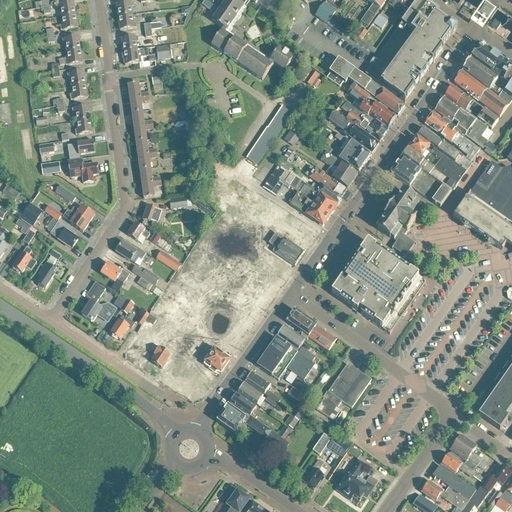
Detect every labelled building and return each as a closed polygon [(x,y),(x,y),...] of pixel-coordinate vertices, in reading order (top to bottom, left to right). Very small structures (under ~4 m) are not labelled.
[(162,0),(159,4),(167,11),(176,0),(162,0)] [(181,0),(176,0),(167,11),(176,18),(187,4),(181,0)] [(239,41),(229,33),(246,9),(232,0),(226,0),(211,23),(223,31),(211,47),(227,59),(261,83),(273,66),(284,73),(293,60),(276,48),(267,60),(239,41)] [(368,29),(387,0),(368,0),(367,2),(373,7),(361,24),(368,29)] [(408,15),(417,0),(391,0),(390,2),(390,3),(387,7),(397,13),(400,9),(404,11),(403,12),(408,15)] [(404,105),(428,72),(443,52),(442,51),(456,31),(436,17),(438,16),(418,2),(365,76),(403,103),(402,103),(403,104),(404,105)] [(73,4),(56,7),(57,17),(75,15),(73,4)] [(210,5),(207,10),(212,13),(215,8),(210,5)] [(326,26),(327,26),(330,20),(335,13),(323,5),(314,18),(326,26)] [(75,15),(57,17),(59,28),(77,25),(75,15)] [(379,17),(376,21),(384,27),(388,22),(379,17)] [(333,30),(335,27),(337,25),(330,20),(327,26),(326,26),(333,30)] [(496,32),(500,27),(498,25),(494,23),(490,28),(496,32)] [(77,25),(59,28),(60,39),(78,36),(77,25)] [(340,30),(335,27),(333,30),(349,40),(351,37),(340,30)] [(367,34),(361,30),(355,39),(361,42),(367,34)] [(78,36),(60,39),(62,50),(80,47),(78,36)] [(173,60),(171,46),(139,50),(137,36),(121,38),(125,66),(173,60)] [(355,39),(353,43),(360,47),(374,55),(376,51),(359,42),(355,39)] [(511,69),(481,47),(472,60),(498,79),(503,83),(503,84),(509,88),(505,95),(511,99),(511,69)] [(323,65),(321,69),(329,74),(331,72),(332,73),(327,81),(339,89),(344,81),(352,87),(353,86),(369,98),(397,119),(404,110),(391,100),(382,93),(379,91),(330,56),(328,58),(323,65)] [(511,101),(511,99),(505,95),(509,88),(503,84),(503,83),(498,79),(497,81),(470,62),(463,72),(462,73),(498,101),(507,108),(511,101)] [(82,64),(64,66),(66,78),(84,75),(82,64)] [(309,67),(300,81),(304,83),(311,72),(313,70),(309,67)] [(311,88),(319,77),(311,72),(304,83),(311,88)] [(507,108),(498,101),(462,73),(454,85),(478,104),(492,115),(499,119),(507,108)] [(84,75),(66,78),(67,88),(85,86),(84,75)] [(85,86),(67,88),(69,99),(87,96),(85,86)] [(360,114),(367,119),(368,117),(373,121),(388,132),(396,121),(369,102),(366,102),(369,99),(352,87),(346,96),(362,108),(359,113),(360,114)] [(466,114),(473,103),(452,88),(444,99),(466,114)] [(87,96),(69,99),(70,110),(88,107),(87,96)] [(218,96),(212,105),(227,115),(233,106),(218,96)] [(458,127),(455,131),(464,138),(482,151),(493,135),(476,122),(444,99),(434,113),(452,126),(453,123),(458,127)] [(57,114),(65,113),(64,100),(56,101),(57,114)] [(212,105),(206,114),(221,124),(227,115),(212,105)] [(88,107),(70,110),(72,120),(90,118),(88,107)] [(279,114),(289,121),(292,115),(282,109),(279,114)] [(492,131),(498,122),(484,111),(477,120),(492,131)] [(371,157),(379,146),(329,112),(323,120),(328,123),(349,138),(348,140),(371,157)] [(206,114),(200,123),(215,133),(221,124),(206,114)] [(285,126),(289,121),(279,114),(275,119),(285,126)] [(380,145),(388,132),(373,121),(368,117),(367,119),(360,114),(356,119),(351,115),(346,122),(363,135),(365,133),(366,134),(366,135),(380,145)] [(453,133),(455,131),(449,127),(449,126),(433,115),(425,126),(428,128),(428,129),(469,157),(466,160),(471,164),(480,151),(453,133)] [(90,118),(72,120),(74,132),(91,129),(90,118)] [(282,131),(285,126),(275,119),(272,124),(282,131)] [(146,131),(153,131),(154,122),(146,122),(146,131)] [(200,123),(193,132),(208,143),(215,133),(200,123)] [(278,136),(282,131),(272,124),(268,129),(278,136)] [(278,136),(268,129),(267,130),(265,134),(275,140),(278,136)] [(294,149),(302,137),(291,130),(283,142),(294,149)] [(466,173),(469,170),(460,163),(462,160),(423,130),(417,138),(457,167),(466,173)] [(271,145),(275,140),(265,134),(261,139),(271,145)] [(358,175),(370,159),(337,136),(334,140),(344,146),(336,158),(340,161),(339,162),(358,175)] [(268,151),(271,145),(261,139),(258,144),(268,151)] [(456,187),(457,187),(466,174),(434,151),(433,151),(416,139),(407,152),(456,187)] [(188,141),(181,150),(196,160),(203,151),(188,141)] [(496,150),(488,143),(484,149),(492,155),(496,150)] [(71,147),(67,147),(69,161),(79,160),(79,157),(95,155),(93,144),(71,147)] [(264,156),(268,151),(258,144),(254,149),(264,156)] [(53,146),(39,148),(40,156),(54,154),(53,146)] [(331,156),(333,152),(324,146),(322,150),(331,156)] [(261,161),(264,156),(254,149),(251,154),(261,161)] [(181,150),(175,159),(190,169),(196,160),(181,150)] [(297,162),(299,159),(296,157),(289,151),(282,161),(290,166),(294,160),(297,162)] [(451,195),(457,187),(456,187),(407,152),(402,159),(422,173),(421,173),(431,180),(451,195)] [(348,191),(357,177),(335,162),(336,160),(326,153),(320,162),(330,169),(326,175),(332,179),(332,181),(348,191)] [(257,166),(261,161),(251,154),(247,159),(257,166)] [(511,154),(507,161),(511,164),(511,171),(508,169),(501,171),(491,164),(466,201),(463,200),(452,216),(455,217),(453,219),(501,253),(506,246),(508,248),(511,250),(511,154)] [(175,159),(169,168),(184,178),(190,169),(175,159)] [(440,210),(451,195),(431,180),(421,173),(422,173),(402,159),(390,176),(425,200),(426,199),(432,203),(432,204),(440,210)] [(82,167),(81,161),(67,163),(69,181),(82,179),(83,187),(94,185),(93,178),(99,178),(97,165),(82,167)] [(278,168),(288,174),(292,168),(283,162),(278,168)] [(46,177),(60,175),(59,165),(41,168),(42,177),(46,177)] [(169,168),(163,177),(178,188),(184,178),(169,168)] [(300,183),(288,174),(278,168),(263,189),(271,194),(278,183),(288,190),(290,188),(294,191),(300,183)] [(322,189),(341,201),(347,193),(314,171),(315,171),(311,168),(305,176),(309,179),(309,180),(322,189)] [(330,218),(337,208),(310,190),(300,183),(294,191),(299,194),(298,196),(298,197),(330,218)] [(341,201),(322,189),(321,190),(314,185),(310,190),(337,208),(341,201)] [(15,202),(19,195),(7,187),(3,194),(15,202)] [(72,207),(77,200),(59,188),(55,195),(72,207)] [(389,240),(390,240),(396,244),(393,249),(405,257),(414,245),(404,238),(407,234),(407,235),(408,234),(407,233),(415,221),(412,219),(415,215),(413,214),(419,206),(415,203),(402,194),(394,206),(393,205),(384,218),(385,219),(377,231),(389,240)] [(322,229),(330,218),(298,197),(290,207),(300,214),(322,229)] [(171,211),(188,209),(187,200),(170,202),(171,211)] [(212,219),(216,215),(195,201),(192,205),(212,219)] [(33,229),(43,214),(30,205),(20,221),(33,229)] [(58,223),(62,217),(49,207),(44,214),(58,223)] [(75,217),(89,226),(95,217),(81,208),(79,212),(74,209),(70,213),(76,216),(75,217)] [(158,212),(147,208),(142,222),(152,225),(151,229),(160,232),(166,215),(158,212)] [(76,216),(70,213),(68,211),(63,219),(70,224),(69,226),(83,235),(89,226),(75,217),(76,216)] [(28,233),(31,229),(19,221),(16,226),(28,233)] [(72,251),(78,242),(73,239),(76,235),(58,224),(50,236),(72,251)] [(146,241),(149,236),(135,226),(127,237),(137,243),(141,237),(146,241)] [(0,260),(7,250),(1,246),(8,234),(2,230),(0,232),(0,260)] [(29,246),(36,236),(30,232),(23,243),(29,246)] [(179,239),(171,234),(167,239),(176,244),(179,239)] [(156,246),(161,239),(155,235),(150,242),(156,246)] [(285,241),(275,255),(295,269),(304,255),(285,241)] [(129,249),(122,244),(116,254),(130,263),(135,266),(135,265),(139,268),(143,262),(142,261),(146,256),(131,247),(129,249)] [(389,336),(425,285),(367,244),(332,296),(389,336)] [(27,258),(31,253),(26,250),(23,256),(21,255),(12,267),(14,269),(13,270),(21,276),(26,269),(31,272),(36,264),(27,258)] [(58,263),(62,257),(53,252),(50,257),(51,258),(38,277),(41,279),(37,286),(45,291),(55,276),(52,274),(54,271),(52,269),(57,262),(58,263)] [(176,274),(181,267),(161,253),(156,261),(176,274)] [(291,273),(275,262),(260,284),(276,296),(291,273)] [(121,275),(108,266),(101,276),(114,285),(116,282),(123,286),(129,277),(122,272),(121,275)] [(155,359),(152,364),(161,371),(165,365),(193,385),(190,390),(203,399),(213,385),(201,377),(206,369),(214,375),(216,372),(220,375),(221,375),(229,363),(230,361),(222,355),(221,357),(216,354),(235,327),(248,336),(269,306),(252,294),(249,297),(207,267),(165,327),(172,332),(154,358),(155,359)] [(153,287),(152,287),(155,289),(160,281),(146,271),(144,273),(136,268),(132,273),(141,280),(153,287)] [(149,292),(152,287),(153,287),(141,280),(138,285),(149,292)] [(96,305),(106,291),(95,284),(86,298),(96,305)] [(127,302),(120,312),(127,317),(134,307),(127,302)] [(97,309),(90,305),(82,317),(93,324),(97,318),(108,325),(117,311),(109,305),(97,309)] [(337,342),(330,338),(295,313),(287,324),(302,335),(301,338),(307,341),(308,339),(329,354),(337,342)] [(142,328),(149,317),(144,314),(136,325),(142,328)] [(132,330),(134,325),(122,317),(119,322),(110,336),(119,343),(129,328),(132,330)] [(296,354),(297,355),(311,365),(315,359),(300,349),(305,343),(284,328),(277,338),(297,352),(296,354)] [(303,383),(314,368),(297,356),(297,355),(296,354),(276,340),(256,368),(270,378),(271,377),(279,383),(287,372),(303,383)] [(511,359),(494,386),(495,387),(475,416),(494,429),(503,416),(501,415),(511,398),(511,359)] [(352,411),(371,383),(348,367),(324,401),(323,401),(316,412),(333,423),(340,412),(337,409),(341,404),(352,411)] [(324,373),(319,380),(325,385),(330,378),(324,373)] [(277,407),(280,402),(267,392),(270,387),(252,374),(245,383),(267,399),(267,400),(277,407)] [(256,407),(263,398),(244,385),(238,394),(256,407)] [(304,408),(310,400),(300,394),(295,402),(304,408)] [(230,405),(247,417),(249,418),(256,409),(237,396),(230,405)] [(249,418),(247,417),(245,421),(228,409),(217,424),(234,436),(237,438),(240,438),(244,433),(243,431),(246,427),(257,435),(255,438),(281,457),(291,443),(287,440),(285,443),(284,442),(277,438),(249,418)] [(305,414),(298,409),(292,418),(299,422),(305,414)] [(342,414),(335,424),(340,427),(346,417),(342,414)] [(293,430),(299,422),(291,417),(285,425),(293,430)] [(277,438),(284,442),(291,432),(284,428),(277,438)] [(319,457),(330,441),(323,437),(312,452),(319,457)] [(342,459),(349,449),(335,438),(327,449),(342,459)] [(464,466),(473,473),(476,468),(477,468),(482,462),(472,455),(476,449),(460,438),(450,453),(466,464),(464,466)] [(358,461),(361,456),(350,449),(347,454),(358,461)] [(473,473),(464,466),(463,466),(462,466),(448,457),(441,467),(455,476),(459,471),(472,480),(472,479),(482,486),(485,482),(473,473)] [(318,474),(323,466),(318,462),(313,470),(312,470),(308,476),(310,477),(304,485),(314,491),(319,483),(321,484),(324,480),(322,479),(323,478),(318,474)] [(366,484),(359,479),(366,469),(358,463),(337,493),(350,502),(352,500),(359,505),(363,499),(366,500),(373,490),(373,489),(377,484),(370,479),(366,484)] [(459,511),(462,511),(475,493),(440,468),(433,478),(448,489),(444,495),(429,484),(422,494),(435,504),(440,498),(459,511)] [(485,482),(482,486),(468,505),(474,509),(477,511),(497,484),(502,487),(511,475),(501,468),(492,480),(488,477),(485,482)] [(511,485),(507,493),(506,493),(495,508),(500,511),(507,511),(511,505),(511,485)] [(241,511),(249,501),(237,493),(227,507),(232,510),(230,511),(241,511)] [(419,511),(435,511),(438,509),(419,497),(412,507),(419,511)]
